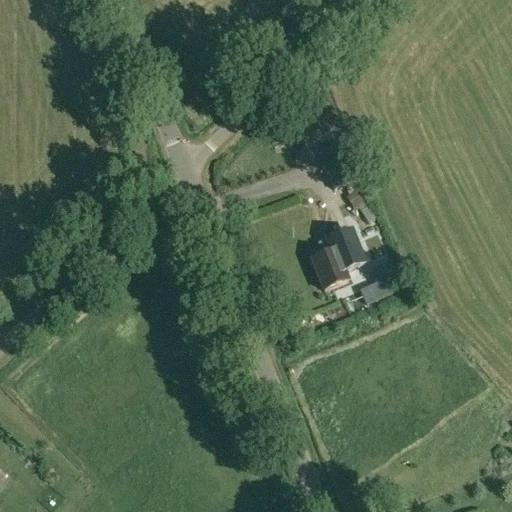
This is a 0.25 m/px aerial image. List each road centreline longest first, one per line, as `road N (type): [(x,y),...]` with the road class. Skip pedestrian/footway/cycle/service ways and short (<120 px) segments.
road 1 (unclassified): [(316,511),(184,170)]
road 2 (unclassified): [(0,350),(184,170)]
road 3 (unclassified): [(184,170),(358,0)]
road 4 (unclassified): [(184,170),(115,0)]
